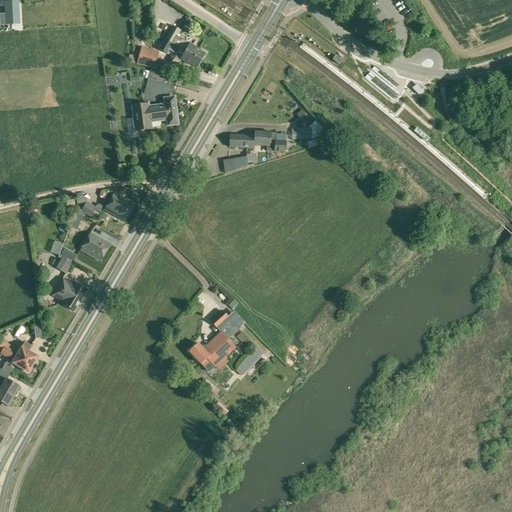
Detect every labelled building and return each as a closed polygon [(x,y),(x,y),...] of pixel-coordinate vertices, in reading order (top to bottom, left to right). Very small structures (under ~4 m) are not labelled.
[(18,24),(17,2),(4,3),(5,13),(0,13),(0,18),(0,24),(18,24)] [(165,39),(173,44),(180,48),(200,60),(204,53),(199,50),(199,49),(185,40),(185,41),(178,36),(181,30),(173,26),(170,30),(165,39)] [(173,44),(165,39),(159,49),(168,55),(173,44)] [(136,63),(152,68),(156,52),(140,48),(136,63)] [(200,60),(180,48),(172,62),(178,65),(181,60),(190,66),(191,64),(196,67),(200,60)] [(333,59),(338,63),(340,64),(342,61),(335,55),(333,59)] [(165,81),(167,73),(154,69),(152,77),(165,81)] [(105,80),(108,98),(126,96),(125,85),(118,86),(117,78),(105,80)] [(415,91),(418,95),(424,90),(420,86),(417,89),(415,91)] [(132,106),(136,131),(152,128),(151,122),(159,121),(159,118),(167,117),(168,125),(178,124),(174,97),(165,98),(165,104),(149,107),(148,104),(132,106)] [(298,115),(303,121),(305,119),(308,117),(304,111),(298,115)] [(312,121),(313,134),(321,134),(321,120),(312,121)] [(298,128),(298,140),(312,140),(312,128),(298,128)] [(230,147),(255,148),(255,146),(268,146),(268,151),(286,152),(286,142),(276,142),(276,134),(271,134),(271,132),(255,132),(255,136),(230,135),(230,147)] [(292,152),(300,149),(298,143),(290,146),(292,152)] [(257,150),(225,160),(229,172),(261,163),(257,150)] [(125,221),(130,213),(135,204),(115,192),(110,201),(105,210),(125,221)] [(78,207),(83,210),(87,203),(89,199),(83,196),(78,196),(76,199),(78,207)] [(87,203),(83,210),(85,212),(92,216),(96,210),(97,209),(87,203)] [(76,228),(82,230),(85,224),(78,222),(76,228)] [(81,250),(101,262),(111,244),(91,233),(81,250)] [(76,255),(70,252),(67,257),(67,258),(73,261),(73,260),(76,255)] [(57,268),(67,274),(73,263),(63,257),(57,268)] [(53,296),(66,303),(64,305),(75,311),(88,289),(78,283),(76,285),(63,278),(53,296)] [(190,351),(209,372),(236,347),(222,332),(233,322),(222,311),(211,321),(221,332),(203,349),(198,344),(190,351)] [(173,315),(160,331),(171,340),(184,324),(173,315)] [(0,342),(0,351),(3,353),(6,347),(9,349),(10,345),(1,340),(0,342)] [(13,362),(29,372),(37,357),(31,353),(34,348),(25,343),(13,362)] [(6,347),(3,353),(2,354),(10,359),(14,352),(9,349),(6,347)] [(251,354),(257,360),(263,354),(257,348),(251,354)] [(0,388),(14,396),(20,387),(11,381),(12,379),(9,377),(10,375),(0,369),(0,388)] [(232,390),(248,404),(256,395),(240,380),(232,390)] [(199,387),(208,397),(215,391),(206,381),(199,387)] [(14,396),(0,388),(0,401),(9,406),(14,396)]
